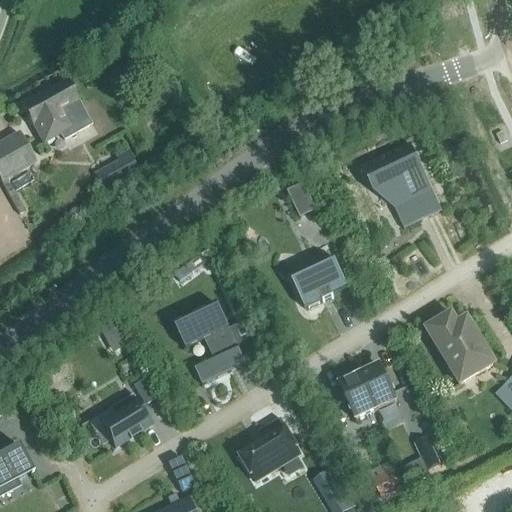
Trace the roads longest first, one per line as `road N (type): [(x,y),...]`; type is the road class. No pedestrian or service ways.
road 1 (unclassified): [(0,349),(293,132),(387,91),(511,52)]
road 2 (residential): [(89,501),(511,244)]
